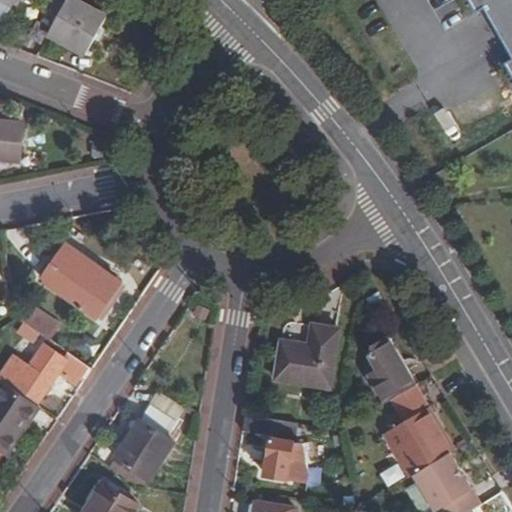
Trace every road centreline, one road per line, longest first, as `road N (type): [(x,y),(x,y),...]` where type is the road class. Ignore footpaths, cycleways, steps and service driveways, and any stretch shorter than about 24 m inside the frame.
road 1 (residential): [(201,251),(23,511)]
road 2 (residential): [(244,269),(206,511)]
road 3 (residential): [(241,21),(327,108),(392,202)]
road 4 (residential): [(392,202),(511,398)]
road 5 (unknown): [(353,115),(415,111),(430,92),(425,61),(390,1)]
road 6 (residential): [(0,66),(158,127)]
road 7 (residential): [(244,269),(282,270),(322,256),(392,202)]
road 8 (residential): [(156,180),(0,208)]
road 9 (residential): [(241,21),(189,77),(158,127)]
